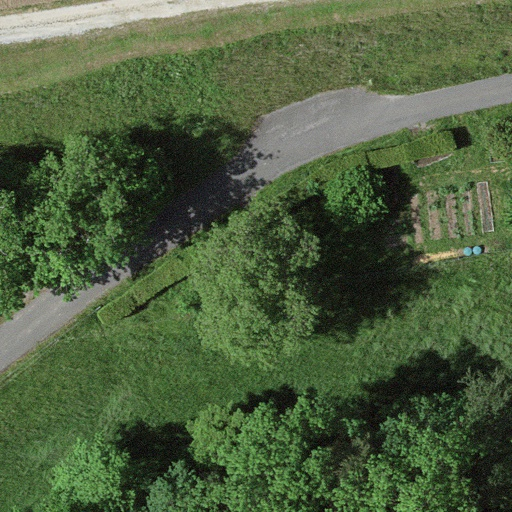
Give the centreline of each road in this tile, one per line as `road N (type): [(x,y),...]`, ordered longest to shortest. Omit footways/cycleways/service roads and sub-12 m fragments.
road 1 (unclassified): [(0,347),(268,161),(334,129),(511,88)]
road 2 (track): [(0,28),(185,0)]
